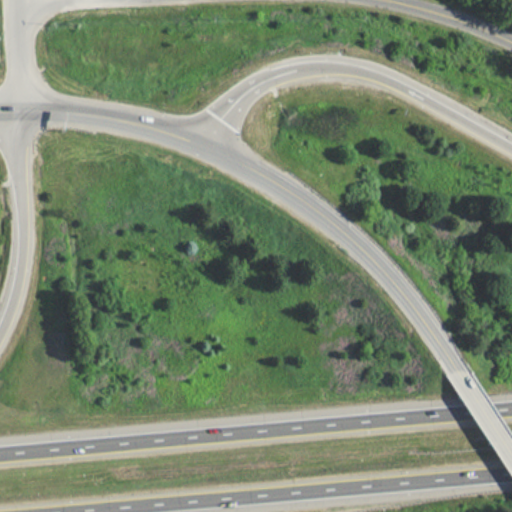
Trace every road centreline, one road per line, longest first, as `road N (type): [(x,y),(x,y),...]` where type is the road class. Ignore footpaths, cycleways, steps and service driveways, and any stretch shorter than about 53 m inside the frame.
road 1 (tertiary): [(459,371),(352,239),(246,166),(115,119),(0,110)]
road 2 (motorway): [(511,409),(0,454)]
road 3 (motorway): [(85,511),(511,473)]
road 4 (motorway): [(511,149),(369,73),(298,68)]
road 5 (motorway): [(15,110),(21,257),(0,328)]
road 6 (motorway): [(298,68),(246,90),(204,146)]
